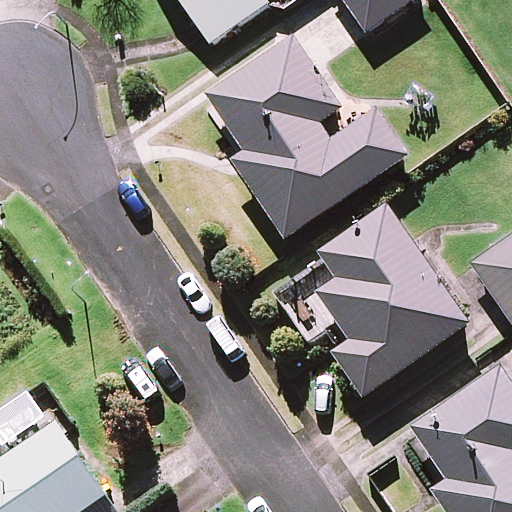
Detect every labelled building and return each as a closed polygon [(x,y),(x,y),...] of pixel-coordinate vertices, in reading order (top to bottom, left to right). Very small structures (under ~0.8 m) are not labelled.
[(180,0),(214,48),(269,11),(263,0),(180,0)] [(429,2),(427,0),(341,0),(370,42),(429,2)] [(348,123),(300,45),(197,113),(290,249),(414,166),(374,113),(348,123)] [(477,332),(387,210),(325,261),(339,286),(317,301),(351,349),(326,360),(366,407),(477,332)] [(511,244),(474,270),(511,324),(511,244)] [(511,511),(511,397),(496,376),(394,439),(441,511),(511,511)] [(102,511),(116,502),(63,431),(1,478),(0,477),(0,511),(102,511)]
